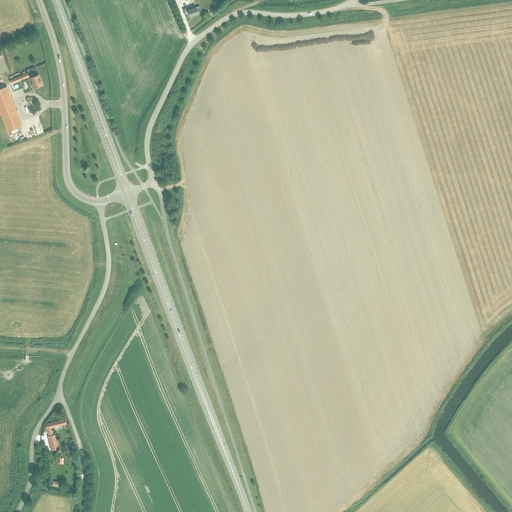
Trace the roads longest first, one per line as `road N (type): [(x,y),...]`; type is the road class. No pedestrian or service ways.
road 1 (secondary): [(247,511),(126,192)]
road 2 (unclassified): [(155,182),(147,150),(152,119),(197,39),(239,13),(315,13),(352,0)]
road 3 (tertiary): [(98,201),(77,194),(67,178),(61,70),(38,0)]
road 4 (unclassified): [(57,397),(106,280),(98,201)]
road 5 (secondary): [(55,0),(126,192)]
road 6 (unclassified): [(205,355),(155,182)]
road 7 (unclassified): [(18,511),(33,438),(57,397)]
road 8 (unclassified): [(57,397),(83,457),(85,511)]
